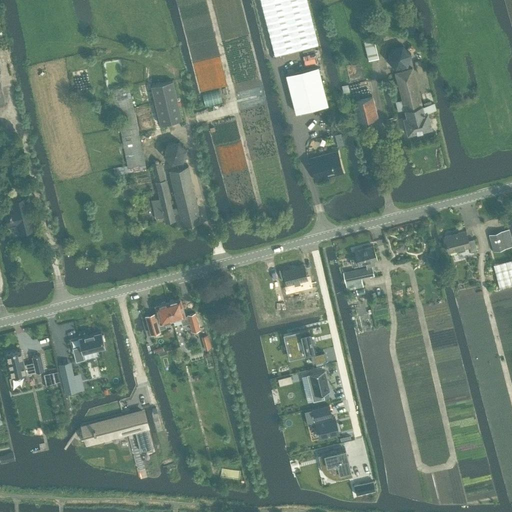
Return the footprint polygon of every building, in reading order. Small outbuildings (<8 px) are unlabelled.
[(260,0),(274,54),(317,43),(306,0),(260,0)] [(364,38),(369,61),(379,59),(373,35),(364,38)] [(407,66),(411,54),(402,45),(390,48),(387,60),(395,69),(407,66)] [(287,75),(296,113),(328,105),(318,67),(287,75)] [(403,118),(407,135),(432,129),(427,113),(436,111),(434,104),(432,104),(431,102),(424,104),(425,106),(423,107),(413,68),(395,73),(402,100),(395,102),(398,112),(404,110),(406,118),(403,118)] [(151,85),(160,125),(181,120),(173,81),(151,85)] [(128,85),(111,90),(124,152),(127,166),(113,168),(113,169),(115,175),(117,175),(146,169),(133,108),(131,97),(128,85)] [(202,95),(205,106),(222,102),(219,91),(202,95)] [(352,102),(358,123),(377,118),(372,97),(352,102)] [(3,135),(0,135),(0,146),(10,145),(11,151),(17,150),(15,142),(12,142),(11,134),(3,135)] [(167,143),(164,155),(172,163),(183,161),(187,149),(179,141),(167,143)] [(310,159),(316,180),(342,172),(337,152),(310,159)] [(151,165),(159,198),(151,200),(156,219),(164,217),(165,222),(175,219),(174,214),(179,213),(182,225),(201,220),(188,166),(169,171),(174,190),(178,208),(173,209),(161,162),(151,165)] [(14,208),(5,211),(9,225),(17,223),(19,232),(34,228),(26,197),(12,201),(14,208)] [(489,234),(493,251),(511,246),(511,243),(509,230),(489,234)] [(465,231),(444,237),(448,252),(469,246),(471,252),(477,250),(473,239),(468,240),(465,231)] [(357,256),(351,258),(353,265),(358,264),(359,264),(365,263),(366,266),(343,272),(347,289),(363,285),(361,277),(374,274),(371,265),(376,264),(375,260),(377,259),(373,245),(355,250),(357,256)] [(499,288),(511,284),(511,259),(493,264),(499,288)] [(289,268),(283,269),(286,284),(284,285),(286,292),(298,289),(297,282),(307,280),(307,277),(303,264),(295,266),(295,265),(289,267),(289,268)] [(179,298),(167,302),(172,319),(180,317),(182,324),(189,322),(192,330),(199,328),(195,313),(184,316),(179,298)] [(172,319),(167,302),(155,306),(157,313),(145,316),(150,334),(159,331),(158,329),(166,327),(164,322),(172,319)] [(293,335),(287,336),(292,356),(304,353),(305,356),(313,354),(314,354),(308,328),(292,332),(293,335)] [(80,346),(72,348),(75,361),(84,359),(83,353),(105,348),(101,331),(78,337),(80,346)] [(21,350),(6,353),(6,354),(11,377),(11,378),(12,378),(26,374),(36,371),(36,372),(44,370),(40,355),(32,357),(34,362),(24,364),(21,350)] [(323,352),(314,354),(313,354),(315,362),(325,360),(323,352)] [(71,367),(60,369),(65,393),(77,391),(73,375),(71,367)] [(307,374),(313,401),(324,398),(323,392),(329,391),(324,370),(307,374)] [(52,373),(46,374),(48,384),(54,383),(52,373)] [(335,417),(332,418),(329,405),(304,411),(307,424),(315,423),(317,429),(316,429),(316,431),(317,431),(319,438),(339,433),(335,417)] [(124,416),(83,427),(87,441),(117,433),(119,433),(118,430),(126,428),(126,431),(127,430),(134,429),(134,430),(140,450),(153,450),(147,428),(144,418),(143,412),(142,411),(130,414),(124,416)] [(345,449),(319,456),(321,467),(322,470),(324,472),(325,474),(327,476),(330,478),(332,478),(335,479),(337,479),(340,479),(351,476),(345,449)] [(15,460),(13,453),(6,454),(8,461),(15,460)] [(373,480),(354,485),(356,494),(376,490),(373,480)]
